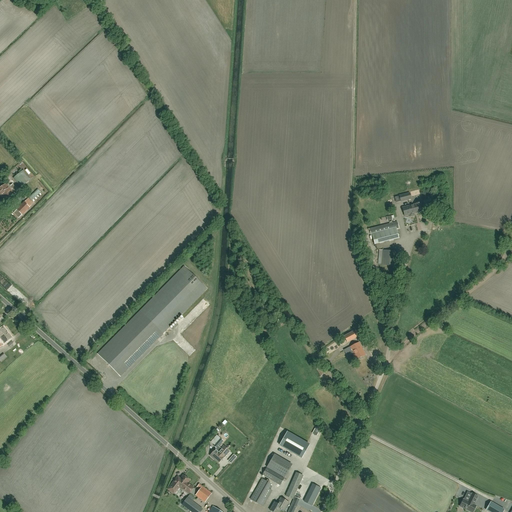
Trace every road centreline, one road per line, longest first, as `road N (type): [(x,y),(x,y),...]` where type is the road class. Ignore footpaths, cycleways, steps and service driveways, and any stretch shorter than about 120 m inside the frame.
road 1 (track): [(226,158),(212,313),(144,511)]
road 2 (unclassified): [(243,511),(0,298)]
road 3 (track): [(385,366),(494,270),(511,238)]
road 4 (unclassified): [(322,511),(385,366)]
